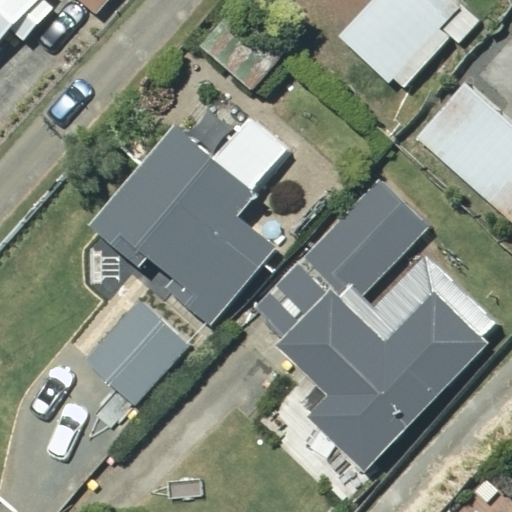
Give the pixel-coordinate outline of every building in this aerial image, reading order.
[(0,0),(0,53),(4,57),(31,26),(40,34),(67,3),(63,0),(0,0)] [(97,0),(110,12),(120,0),(97,0)] [(469,0),(386,0),(356,31),(403,77),(474,5),(469,0)] [(250,6),(219,41),(268,85),(299,50),(250,6)] [(511,108),(478,79),(427,136),(511,210),(511,108)] [(255,215),(273,192),(267,186),(301,146),(267,117),(232,157),(192,122),(108,221),(158,264),(167,254),(188,271),(180,283),(225,322),(292,245),(255,215)] [(302,336),(294,345),(347,396),(328,416),(383,469),(509,339),(501,330),(511,318),(444,252),(393,305),(379,291),(443,224),(394,177),(270,306),(302,336)] [(155,299),(100,358),(148,402),(202,343),(155,299)]
